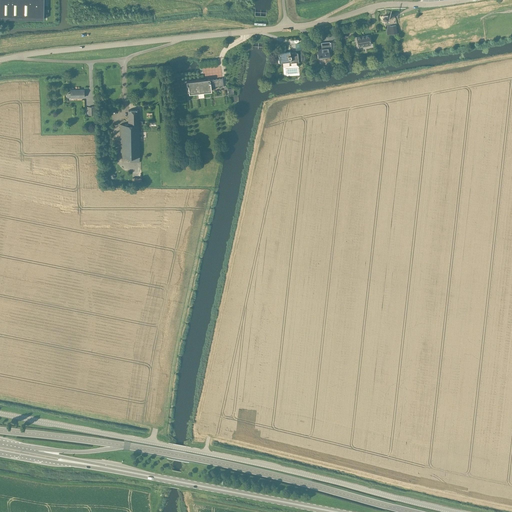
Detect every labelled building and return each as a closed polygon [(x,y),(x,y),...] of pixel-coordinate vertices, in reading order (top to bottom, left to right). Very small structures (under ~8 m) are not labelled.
[(0,0),(0,18),(10,19),(10,0),(0,0)] [(10,0),(10,19),(20,19),(20,0),(10,0)] [(20,0),(20,19),(33,19),(33,0),(20,0)] [(33,0),(33,19),(43,19),(43,0),(33,0)] [(397,33),(396,25),(391,26),(391,25),(387,25),(386,26),(387,30),(388,34),(397,33)] [(366,46),(366,44),(370,43),(369,35),(356,37),(358,46),(362,45),(362,46),(366,46)] [(329,58),(329,57),(329,49),(331,49),(330,42),(321,42),(321,47),(317,48),(318,58),(326,58),(326,59),(329,58)] [(290,53),(290,52),(278,53),(279,58),(277,58),(278,63),(283,63),(282,62),(289,61),(289,63),(298,62),(297,52),(290,53)] [(188,85),(189,94),(197,93),(204,92),(211,91),(211,88),(211,87),(223,85),(222,78),(210,80),(210,79),(209,79),(186,81),(187,85),(188,85)] [(120,157),(130,157),(130,162),(139,162),(139,156),(140,156),(139,124),(142,124),(142,121),(138,121),(138,110),(128,110),(128,124),(120,125),(120,157)]
